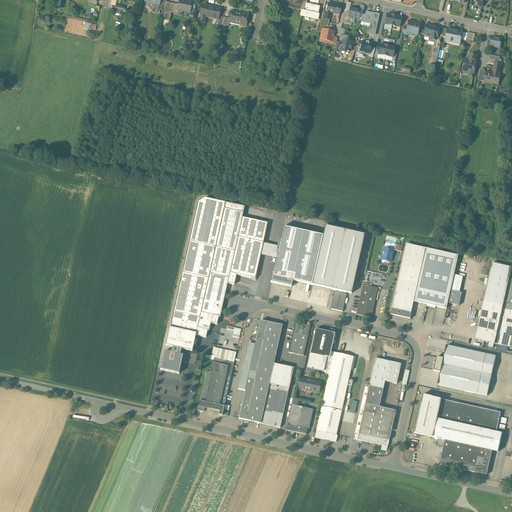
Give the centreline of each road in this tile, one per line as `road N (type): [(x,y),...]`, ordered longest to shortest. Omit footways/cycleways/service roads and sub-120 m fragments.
road 1 (residential): [(240,300),(412,344),(416,360),(393,467)]
road 2 (unclassified): [(393,467),(134,410)]
road 3 (unknown): [(353,325),(352,341),(369,364),(348,451)]
road 4 (unclassified): [(511,494),(393,467)]
